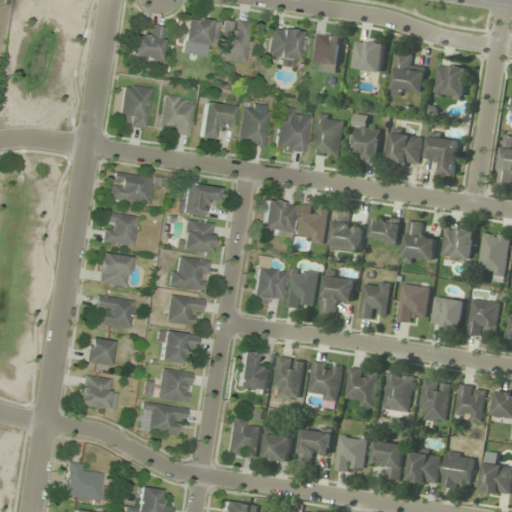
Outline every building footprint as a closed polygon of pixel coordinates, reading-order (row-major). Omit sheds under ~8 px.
[(209,56),(212,21),(185,18),(181,53),(209,56)] [(248,23),(222,20),(217,60),(243,63),(248,23)] [(161,27),(146,26),(146,35),(131,34),(129,58),(159,60),(161,27)] [(296,59),(298,30),(269,28),(266,57),(296,59)] [(337,73),(342,37),(312,33),(309,60),(318,61),(317,70),(337,73)] [(381,73),(386,45),(356,40),(351,68),(381,73)] [(392,96),(402,97),(403,91),(422,93),(425,70),(411,68),(413,55),(398,53),(392,96)] [(438,65),(434,94),(464,97),(467,69),(438,65)] [(116,125),(144,129),(149,88),(122,84),(116,125)] [(183,97),(161,95),(157,132),(187,135),(190,105),(182,104),(183,97)] [(198,137),(215,139),(217,130),(229,131),(232,105),(202,101),(198,137)] [(273,149),(303,152),(307,119),(297,118),(298,109),(278,107),(273,149)] [(267,111),(240,108),(236,143),(263,146),(267,111)] [(340,159),(345,119),(318,115),(312,155),(340,159)] [(369,115),(352,115),(353,152),(360,152),(361,163),(379,163),(378,128),(370,128),(369,115)] [(393,133),(388,164),(417,169),(422,137),(393,133)] [(454,177),(459,141),(429,137),(426,158),(443,161),(441,175),(454,177)] [(498,183),(511,184),(511,177),(511,149),(510,149),(511,138),(503,137),(498,183)] [(107,200),(147,204),(150,177),(110,173),(107,200)] [(202,215),(203,206),(216,207),(218,187),(179,184),(176,213),(202,215)] [(294,204),(264,200),(259,233),(289,237),(294,204)] [(324,243),(328,209),(299,205),(295,240),(324,243)] [(364,226),(347,224),(349,213),(336,211),(330,249),(359,254),(364,226)] [(131,246),(135,217),(104,213),(101,242),(131,246)] [(399,220),(373,218),(371,241),(398,243),(399,220)] [(177,249),(208,252),(211,224),(181,220),(177,249)] [(405,259),(434,261),(436,237),(426,236),(427,223),(407,222),(405,259)] [(442,256),(472,259),(475,231),(445,228),(442,256)] [(478,273),(505,277),(511,237),(484,233),(478,273)] [(95,283),(128,288),(132,258),(99,253),(95,283)] [(167,286),(203,291),(207,261),(178,257),(177,266),(170,265),(167,286)] [(269,303),(269,299),(280,300),(284,271),(254,268),(250,301),(269,303)] [(315,303),(318,271),(290,269),(286,308),(303,309),(304,302),(315,303)] [(321,312),(333,314),(334,303),(352,305),(355,278),(326,274),(321,312)] [(360,319),(376,320),(377,312),(387,313),(390,284),(364,281),(360,319)] [(415,315),(426,317),(430,288),(401,284),(396,322),(414,324),(415,315)] [(128,328),(132,300),(95,296),(93,312),(101,313),(99,325),(128,328)] [(199,318),(201,300),(167,296),(164,322),(189,325),(190,317),(199,318)] [(461,329),(464,301),(435,298),(432,325),(461,329)] [(494,339),(500,304),(472,300),(466,335),(494,339)] [(196,336),(160,330),(156,360),(182,364),(185,346),(194,348),(196,336)] [(107,366),(111,342),(86,338),(82,362),(107,366)] [(258,354),(241,352),(236,387),(266,391),(269,368),(256,367),(258,354)] [(305,361),(279,357),(272,397),(298,401),(305,361)] [(343,367),(313,362),(308,393),(327,396),(325,407),(336,409),(343,367)] [(375,407),(379,372),(349,368),(345,403),(375,407)] [(383,409),(409,413),(414,377),(387,374),(383,409)] [(76,405),(104,409),(109,379),(81,375),(76,405)] [(450,383),(424,379),(419,419),(445,423),(450,383)] [(486,389),(460,385),(455,418),(481,422),(486,389)] [(511,393),(497,390),(492,415),(511,419),(511,393)] [(183,408),(141,402),(137,430),(179,436),(183,408)] [(231,419),(226,455),(256,459),(261,423),(231,419)] [(298,465),(312,468),(314,454),(329,456),(332,433),(303,429),(298,465)] [(291,436),(267,433),(264,460),(289,463),(291,436)] [(348,473),(349,466),(364,467),(367,440),(340,436),(335,471),(348,473)] [(403,444),(374,443),(374,464),(389,464),(388,479),(402,480),(403,444)] [(441,455),(412,451),(407,480),(437,485),(441,455)] [(471,489),(472,455),(445,454),(444,488),(471,489)] [(480,492),(510,496),(511,480),(511,467),(495,465),(496,456),(485,454),(480,492)] [(101,476),(83,474),(85,465),(65,462),(61,496),(98,501),(101,476)] [(168,511),(169,508),(159,507),(161,490),(137,487),(135,508),(123,507),(122,511),(168,511)] [(220,511),(256,511),(257,506),(222,501),(220,511)]
